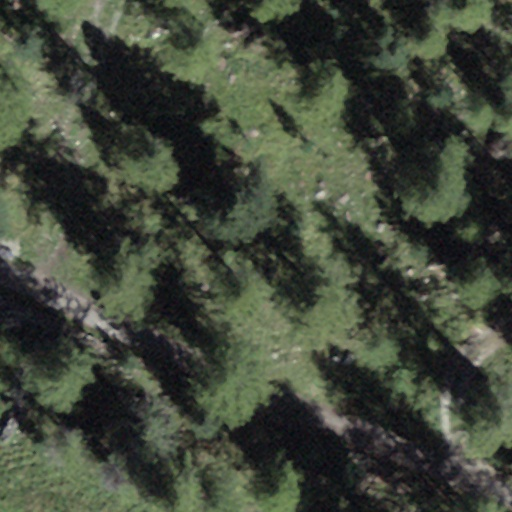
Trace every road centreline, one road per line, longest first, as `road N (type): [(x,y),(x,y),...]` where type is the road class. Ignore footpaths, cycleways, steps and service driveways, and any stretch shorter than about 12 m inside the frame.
road 1 (track): [(0,270),(451,474),(511,493)]
road 2 (track): [(112,0),(40,287)]
road 3 (track): [(451,474),(456,391),(465,369),(511,329)]
